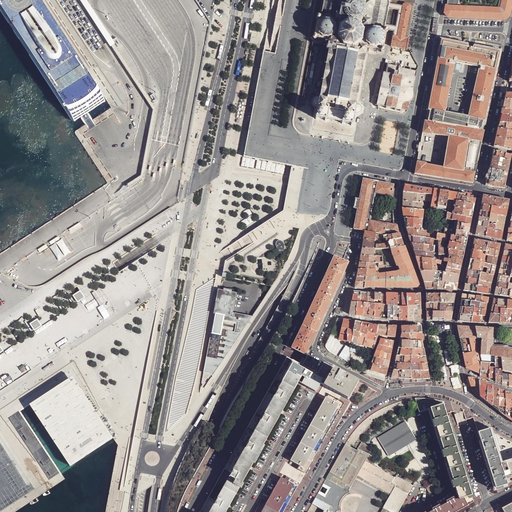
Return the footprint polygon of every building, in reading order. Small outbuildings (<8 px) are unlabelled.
[(316,108),(316,109),(317,109),(316,116),(315,115),(314,119),(313,125),(315,127),(351,134),(353,133),(354,126),(355,123),(354,123),(355,116),(356,116),(356,114),(358,114),(362,112),(363,107),(360,104),(357,103),(363,71),(366,55),(367,48),(368,48),(377,49),(377,50),(378,50),(381,51),(381,52),(383,52),(384,51),(384,50),(384,49),(383,49),(384,47),(383,46),(386,34),(386,33),(388,32),(388,30),(394,31),(393,35),(391,47),(392,47),(406,49),(406,50),(407,50),(407,49),(409,39),(407,38),(405,38),(411,7),(409,5),(404,4),(403,5),(403,6),(390,4),(390,2),(389,1),(387,1),(386,1),(386,0),(323,0),(322,11),(321,11),(321,13),(321,17),(320,17),(320,16),(318,16),(317,17),(317,19),(318,20),(317,22),(318,22),(315,34),(315,36),(313,37),(313,38),(314,40),(316,40),(317,39),(320,39),(329,41),(330,41),(329,48),(329,50),(326,64),(320,97),(317,96),(313,98),(313,103),(315,106),(317,106),(316,108)] [(499,2),(502,3),(500,9),(457,7),(458,0),(447,0),(447,6),(446,6),(445,13),(448,17),(505,19),(509,16),(510,11),(511,0),(499,0),(499,2)] [(498,6),(460,5),(461,0),(458,0),(457,7),(500,9),(502,3),(499,2),(498,6)] [(479,69),(468,119),(445,115),(455,64),(463,66),(466,50),(467,50),(467,49),(467,48),(468,46),(467,46),(467,44),(440,38),(427,110),(428,110),(426,121),(482,131),(484,125),(485,126),(502,51),(475,45),(474,45),(474,47),(473,47),(472,49),(472,50),(473,50),(472,51),(473,52),(470,67),(479,69)] [(467,66),(470,67),(473,52),(472,51),(473,50),(472,50),(472,49),(470,48),(467,48),(467,49),(467,50),(466,50),(463,66),(467,66)] [(264,50),(244,156),(266,160),(284,164),(292,165),(295,166),(295,164),(295,163),(294,162),(292,161),(296,138),(296,137),(296,136),(295,135),(294,135),(290,134),(281,133),(280,131),(294,59),(294,58),(293,56),(292,55),(275,52),(264,50)] [(378,106),(378,107),(379,108),(380,108),(381,106),(386,107),(386,108),(388,108),(388,107),(395,109),(395,110),(396,110),(396,109),(400,110),(400,111),(401,111),(401,110),(408,111),(410,104),(411,101),(410,101),(412,98),(413,93),(413,90),(414,89),(414,87),(418,70),(416,69),(416,71),(411,70),(411,68),(410,68),(410,70),(405,69),(405,67),(404,67),(403,69),(400,68),(401,66),(399,66),(396,66),(397,65),(396,65),(395,66),(389,64),(388,64),(386,74),(382,73),(382,74),(383,75),(382,81),(380,81),(380,83),(381,83),(379,95),(377,95),(377,97),(378,97),(377,104),(375,103),(375,105),(378,106)] [(503,106),(503,109),(511,109),(511,100),(505,100),(503,106)] [(502,112),(501,114),(511,116),(511,119),(511,118),(511,109),(503,109),(502,112)] [(500,119),(500,123),(511,124),(511,118),(511,119),(511,116),(501,114),(500,119)] [(424,123),(422,135),(431,137),(432,136),(448,139),(443,170),(426,167),(426,165),(417,164),(414,177),(473,185),(475,174),(464,173),(469,142),(481,144),(484,131),(482,131),(426,121),(424,123)] [(511,131),(511,124),(500,123),(499,126),(498,128),(511,131)] [(497,133),(497,136),(511,140),(511,131),(498,128),(497,133)] [(511,140),(497,136),(495,143),(494,147),(511,151),(511,140)] [(492,155),(492,157),(510,162),(511,155),(493,151),(492,155)] [(491,161),(489,169),(496,171),(508,174),(509,169),(510,162),(492,157),(491,161)] [(487,178),(487,180),(494,181),(494,183),(493,186),(496,187),(505,188),(506,182),(508,174),(496,171),(489,169),(487,178)] [(393,185),(363,179),(363,180),(360,200),(356,199),(355,205),(354,208),(358,209),(354,229),(365,231),(376,234),(384,235),(390,236),(400,233),(397,225),(386,223),(386,224),(370,221),(367,220),(372,193),(376,193),(391,196),(393,185)] [(405,185),(404,192),(424,195),(424,194),(433,195),(434,190),(418,187),(405,185)] [(432,202),(430,211),(436,211),(437,208),(440,191),(436,190),(434,190),(433,195),(432,202)] [(436,211),(445,212),(445,209),(446,208),(447,200),(449,192),(444,191),(440,191),(437,208),(436,211)] [(424,195),(404,192),(404,196),(403,201),(403,205),(403,208),(424,210),(430,211),(432,202),(433,195),(424,194),(424,195)] [(449,192),(447,200),(452,201),(455,201),(456,196),(457,196),(469,198),(470,195),(459,194),(449,192)] [(370,221),(376,193),(372,193),(367,220),(370,221)] [(475,202),(476,199),(469,198),(457,196),(456,201),(475,205),(475,202)] [(483,200),(482,205),(492,207),(507,210),(508,205),(509,200),(494,198),(483,196),(483,200)] [(475,205),(456,201),(455,201),(452,201),(447,200),(446,208),(448,208),(451,209),(455,209),(455,208),(473,211),(474,207),(475,205)] [(481,209),(481,211),(490,213),(492,207),(482,205),(481,209)] [(490,213),(490,214),(506,217),(507,213),(507,210),(492,207),(490,213)] [(405,218),(422,220),(424,210),(403,208),(404,214),(405,218)] [(473,213),(473,211),(455,208),(455,209),(453,214),(454,214),(472,218),(473,213)] [(471,220),(472,218),(454,214),(453,220),(454,220),(458,221),(457,226),(464,228),(464,224),(470,225),(471,220)] [(506,217),(490,214),(489,219),(489,222),(493,223),(495,223),(495,224),(494,231),(503,233),(505,223),(506,217)] [(476,235),(486,237),(487,230),(494,231),(495,224),(492,224),(492,225),(488,225),(489,222),(489,219),(479,217),(479,220),(477,230),(476,235)] [(417,230),(423,231),(423,230),(422,229),(422,220),(405,218),(406,224),(406,228),(416,228),(417,230)] [(464,228),(457,226),(456,230),(469,233),(470,228),(470,225),(464,224),(464,228)] [(431,234),(426,233),(426,232),(424,231),(423,231),(417,230),(416,228),(406,228),(408,233),(409,236),(425,238),(433,240),(436,240),(437,233),(431,232),(431,234)] [(468,235),(469,233),(456,230),(452,230),(445,228),(445,231),(444,234),(445,234),(451,235),(468,238),(468,235)] [(502,240),(503,233),(494,231),(487,230),(486,237),(495,239),(502,240)] [(364,240),(375,240),(375,238),(376,235),(376,234),(365,231),(364,237),(363,240),(364,240)] [(401,235),(400,233),(390,236),(384,235),(383,235),(383,238),(383,239),(383,241),(386,241),(387,241),(402,238),(401,235)] [(437,233),(436,240),(438,240),(444,241),(445,234),(444,234),(437,233)] [(449,242),(450,242),(466,245),(467,240),(468,238),(451,235),(450,241),(448,240),(448,241),(447,240),(447,242),(449,242)] [(410,240),(412,243),(432,246),(433,240),(425,238),(409,236),(410,240)] [(387,241),(387,243),(388,243),(388,244),(376,245),(376,248),(390,249),(391,249),(404,246),(403,242),(402,238),(387,241)] [(61,252),(55,254),(58,260),(70,255),(63,239),(57,242),(61,252)] [(363,246),(362,248),(374,249),(374,248),(374,245),(375,240),(364,240),(363,246)] [(473,246),(472,250),(486,252),(487,249),(488,242),(474,240),(473,246)] [(466,247),(466,245),(450,242),(449,242),(448,249),(465,252),(466,247)] [(499,251),(501,244),(493,243),(488,242),(487,249),(499,251)] [(413,247),(414,250),(434,253),(434,247),(432,246),(412,243),(413,247)] [(404,246),(391,249),(391,255),(392,256),(407,254),(406,251),(404,246)] [(285,263),(288,256),(247,248),(226,261),(223,276),(223,279),(229,280),(271,289),(279,275),(285,263)] [(464,254),(465,252),(448,249),(449,256),(463,259),(464,254)] [(499,253),(499,251),(487,249),(486,252),(485,255),(486,255),(489,256),(498,257),(499,253)] [(437,253),(434,253),(414,250),(415,254),(416,257),(439,260),(439,254),(437,253)] [(471,256),(470,259),(482,262),(484,263),(486,255),(485,255),(486,252),(472,250),(471,256)] [(407,254),(392,256),(395,263),(409,261),(408,257),(407,254)] [(448,259),(445,258),(446,255),(439,254),(439,260),(441,261),(444,261),(446,262),(448,262),(462,266),(463,261),(463,259),(449,256),(448,259)] [(317,332),(328,309),(338,286),(349,263),(343,260),(335,256),(333,259),(330,266),(327,274),(324,279),(321,286),(317,294),(314,300),(313,302),(309,312),(303,325),(317,332)] [(496,266),(498,257),(489,256),(487,264),(488,264),(496,266)] [(420,271),(445,272),(445,271),(446,267),(443,267),(444,263),(444,261),(441,261),(439,260),(416,257),(418,265),(420,271)] [(502,261),(502,263),(511,265),(511,258),(503,257),(502,261)] [(470,259),(468,270),(480,273),(482,267),(482,262),(470,259)] [(461,269),(462,266),(448,262),(446,267),(445,271),(460,274),(461,269)] [(501,267),(500,269),(511,272),(511,271),(511,265),(502,263),(501,267)] [(495,270),(496,266),(488,264),(487,269),(486,274),(493,276),(495,270)] [(384,274),(384,276),(384,277),(394,276),(397,276),(400,276),(406,276),(412,275),(415,275),(414,271),(412,267),(399,269),(400,272),(396,273),(384,274)] [(375,269),(367,269),(366,277),(372,277),(371,287),(374,287),(377,287),(379,277),(378,275),(378,273),(377,273),(375,273),(375,269)] [(499,273),(499,275),(510,278),(511,272),(500,269),(499,273)] [(467,276),(466,278),(479,280),(481,273),(480,273),(468,270),(467,276)] [(420,271),(424,283),(438,283),(438,281),(444,282),(458,283),(459,281),(460,274),(445,271),(445,272),(420,271)] [(493,278),(493,276),(486,274),(481,273),(479,280),(479,281),(492,283),(493,278)] [(416,277),(415,275),(412,275),(406,276),(407,283),(409,283),(414,282),(418,281),(416,277)] [(498,280),(498,282),(509,284),(510,278),(499,275),(498,280)] [(384,277),(383,287),(389,287),(388,283),(398,283),(398,279),(397,276),(394,276),(384,277)] [(402,283),(402,287),(406,287),(410,287),(409,283),(407,283),(406,276),(400,276),(397,276),(398,279),(398,283),(401,283),(402,283)] [(465,282),(465,284),(478,287),(479,281),(479,280),(466,278),(465,282)] [(444,282),(445,290),(457,290),(458,286),(458,283),(444,282)] [(464,289),(464,291),(477,293),(478,287),(465,284),(464,289)] [(495,292),(495,295),(509,297),(511,290),(507,290),(496,287),(495,292)] [(80,291),(73,295),(77,302),(85,297),(80,291)] [(233,312),(237,294),(219,291),(215,313),(209,345),(208,352),(201,386),(204,388),(251,318),(252,317),(233,312)] [(354,292),(352,302),(358,303),(360,303),(361,292),(357,292),(354,292)] [(386,293),(387,306),(388,306),(393,306),(397,307),(397,294),(392,294),(386,293)] [(420,294),(407,294),(407,306),(421,305),(421,299),(420,294)] [(441,294),(426,294),(427,300),(427,303),(440,303),(441,294)] [(441,294),(440,303),(454,303),(455,298),(456,294),(441,294)] [(461,304),(460,307),(474,308),(475,302),(462,300),(461,304)] [(354,315),(356,316),(358,303),(352,302),(350,315),(354,315)] [(360,316),(362,317),(364,303),(360,303),(358,303),(356,316),(360,316)] [(427,308),(427,312),(433,312),(440,312),(440,303),(427,303),(427,308)] [(440,303),(440,312),(444,312),(453,312),(453,307),(454,303),(440,303)] [(421,315),(421,305),(407,306),(407,307),(407,316),(421,315)] [(507,309),(507,307),(493,305),(490,314),(491,314),(500,314),(501,309),(507,310),(507,309)] [(399,307),(399,320),(403,320),(407,321),(407,316),(407,307),(402,307),(399,307)] [(460,311),(459,314),(473,315),(474,308),(460,307),(460,311)] [(452,315),(453,312),(444,312),(444,320),(451,320),(452,315)] [(473,315),(459,314),(458,317),(458,321),(472,322),(473,315)] [(495,323),(500,323),(500,314),(491,314),(488,323),(495,323)] [(37,319),(30,324),(34,331),(42,326),(37,319)] [(343,322),(339,339),(345,341),(347,341),(352,342),(353,335),(354,331),(355,321),(349,320),(344,319),(343,322)] [(354,331),(359,332),(362,323),(358,322),(355,321),(354,331)] [(359,332),(366,335),(367,331),(369,324),(365,323),(362,323),(359,332)] [(317,332),(303,325),(301,329),(292,348),(306,355),(317,332)] [(383,325),(378,325),(376,334),(378,335),(382,336),(387,336),(388,325),(383,325)] [(388,325),(387,336),(394,337),(395,338),(396,326),(391,326),(388,325)] [(422,330),(421,325),(409,326),(401,326),(401,329),(402,333),(422,333),(422,330)] [(478,342),(475,327),(458,326),(460,336),(463,353),(466,368),(480,374),(481,362),(482,363),(482,361),(479,361),(475,342),(478,342)] [(475,327),(478,342),(481,355),(491,356),(495,356),(500,357),(507,359),(511,359),(511,349),(506,348),(492,346),(493,328),(486,328),(483,328),(475,327)] [(378,337),(378,335),(376,334),(372,333),(367,331),(366,335),(365,339),(376,342),(378,337)] [(359,344),(363,346),(365,339),(366,335),(359,332),(357,343),(359,344)] [(423,336),(422,333),(402,333),(400,341),(423,341),(423,336)] [(363,346),(373,349),(375,344),(376,342),(365,339),(363,346)] [(393,344),(393,341),(382,339),(381,339),(379,344),(392,347),(393,344)] [(391,351),(392,347),(379,344),(377,350),(391,355),(391,351)] [(390,357),(391,355),(377,350),(374,357),(389,361),(390,357)] [(482,361),(482,363),(490,363),(494,363),(495,363),(495,361),(495,356),(491,356),(481,355),(482,361)] [(321,384),(323,380),(316,376),(306,370),(299,366),(300,364),(287,357),(259,406),(229,460),(200,511),(226,511),(243,482),(258,455),(274,427),(285,406),(302,376),(305,378),(301,384),(309,388),(316,392),(321,384)] [(389,364),(389,361),(374,357),(371,363),(388,368),(389,364)] [(486,379),(489,380),(489,367),(490,363),(482,363),(481,362),(480,374),(480,377),(486,379)] [(388,370),(388,368),(371,363),(369,370),(386,375),(388,370)] [(323,386),(349,400),(354,391),(359,381),(333,366),(331,369),(333,369),(329,375),(326,381),(325,380),(323,380),(321,384),(322,385),(323,386)] [(411,379),(410,370),(394,370),(392,378),(401,378),(411,379)] [(411,379),(416,379),(420,379),(430,379),(429,374),(429,371),(410,370),(411,379)] [(73,377),(30,405),(55,443),(72,469),(114,440),(101,419),(73,377)] [(468,378),(471,387),(479,386),(479,380),(475,379),(472,378),(468,378)] [(487,402),(492,405),(492,386),(479,380),(479,386),(480,396),(487,402)] [(316,455),(345,403),(328,393),(326,397),(339,404),(312,453),(316,455)] [(289,464),(305,473),(316,455),(312,453),(339,404),(326,397),(292,458),(289,464)] [(421,399),(415,399),(417,404),(419,412),(430,409),(430,408),(443,404),(442,401),(435,400),(429,399),(423,398),(421,399)] [(450,427),(447,417),(446,413),(443,404),(430,408),(430,409),(434,420),(432,421),(434,427),(436,427),(440,439),(453,434),(450,427)] [(405,421),(377,438),(389,457),(408,445),(417,440),(405,421)] [(511,460),(509,462),(505,463),(501,464),(500,460),(493,438),(490,428),(478,432),(479,436),(481,441),(482,445),(484,449),(485,453),(486,456),(487,461),(489,465),(490,470),(492,475),(493,478),(494,482),(495,486),(496,488),(501,486),(507,484),(505,476),(508,475),(511,474),(511,473),(511,460)] [(443,457),(446,457),(449,469),(462,465),(461,460),(459,453),(457,447),(455,442),(454,437),(453,434),(440,439),(444,450),(441,451),(443,457)] [(0,511),(1,511),(32,492),(0,444),(0,511)] [(336,511),(337,511),(338,507),(338,505),(339,503),(340,501),(341,499),(341,498),(342,496),(345,493),(346,492),(349,490),(350,488),(351,488),(351,487),(357,475),(391,494),(384,505),(388,507),(394,511),(393,511),(398,511),(413,484),(396,475),(395,477),(366,460),(369,454),(358,449),(357,450),(358,451),(346,444),(329,473),(332,474),(329,481),(326,479),(322,486),(329,490),(326,495),(319,491),(316,498),(318,499),(315,506),(324,511),(323,511),(307,511),(308,511),(307,511),(336,511)] [(453,488),(455,487),(458,498),(459,499),(463,498),(472,495),(471,492),(469,486),(467,479),(465,472),(463,467),(462,465),(449,469),(453,481),(451,481),(453,488)] [(279,511),(293,487),(294,485),(291,483),(293,479),(286,476),(284,479),(282,477),(262,511),(279,511)] [(291,483),(294,485),(293,487),(279,511),(283,511),(300,483),(293,479),(291,483)] [(454,511),(464,507),(467,505),(463,498),(459,499),(458,498),(455,500),(453,497),(446,501),(447,503),(440,506),(439,505),(432,508),(433,510),(429,511),(454,511)] [(502,508),(503,511),(511,511),(511,502),(510,504),(506,506),(503,507),(502,508)]
